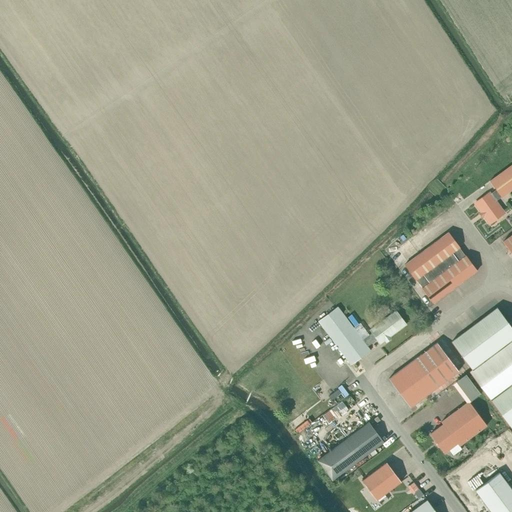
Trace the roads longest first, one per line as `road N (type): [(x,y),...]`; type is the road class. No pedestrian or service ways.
road 1 (unclassified): [(459,511),(361,380),(503,276)]
road 2 (track): [(87,511),(238,386)]
